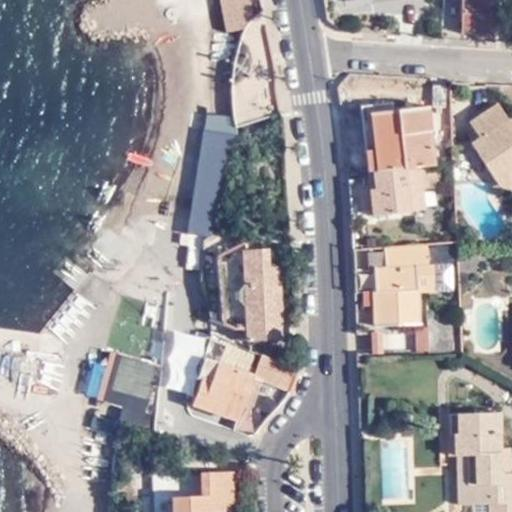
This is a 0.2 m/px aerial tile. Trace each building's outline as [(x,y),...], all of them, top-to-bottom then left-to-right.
[(460,0),(461,31),(495,31),(495,0),(460,0)] [(241,33),(262,29),(258,13),(248,23),(241,33)] [(231,117),(234,128),(235,122),(274,89),(268,40),(265,40),(262,29),(241,33),(232,65),(239,65),(239,76),(230,76),(229,95),(234,94),(236,116),(231,117)] [(232,65),(230,76),(239,76),(239,65),(232,65)] [(235,122),(234,128),(278,115),(274,89),(235,122)] [(359,107),(364,149),(374,149),(371,113),(392,111),(391,103),(359,107)] [(511,127),(507,127),(507,121),(497,104),(470,123),(479,138),(470,144),(495,182),(511,170),(511,127)] [(367,173),(419,168),(432,166),(425,107),(392,111),(371,113),(374,149),(364,149),(367,173)] [(348,184),(350,218),(410,212),(410,209),(423,208),(419,168),(367,173),(367,182),(348,184)] [(511,170),(495,182),(502,192),(511,187),(511,170)] [(354,269),(355,287),(375,287),(375,290),(375,303),(376,325),(417,324),(419,324),(417,289),(416,263),(426,263),(425,244),(385,248),(385,268),(354,269)] [(247,341),(277,340),(277,324),(279,323),(276,267),(266,267),(266,249),(243,250),(244,286),(240,291),(240,301),(246,308),(247,341)] [(432,263),(426,263),(416,263),(417,289),(433,289),(432,263)] [(375,303),(375,290),(366,290),(366,303),(375,303)] [(429,352),(462,351),(461,314),(428,316),(429,324),(429,352)] [(417,324),(418,353),(429,352),(429,324),(419,324),(417,324)] [(372,351),(384,351),(384,329),(372,329),(372,351)] [(261,355),(209,335),(196,377),(198,378),(204,359),(217,363),(211,380),(202,377),(202,379),(193,405),(237,420),(243,403),(261,355)] [(122,406),(118,424),(152,432),(154,414),(145,412),(158,366),(116,354),(102,401),(122,406)] [(296,369),(261,355),(243,403),(252,406),(261,381),(288,390),(296,369)] [(204,359),(198,378),(202,379),(202,377),(211,380),(217,363),(204,359)] [(500,474),(499,449),(499,412),(449,414),(450,454),(456,454),(469,454),(469,485),(475,485),(476,503),(490,503),(490,511),(511,511),(511,473),(510,473),(500,474)] [(510,449),(499,449),(500,474),(510,473),(510,449)] [(208,458),(208,450),(192,450),(192,459),(208,458)] [(469,454),(456,454),(458,504),(476,503),(475,485),(469,485),(469,454)] [(229,511),(230,511),(232,511),(230,472),(202,474),(201,497),(172,499),(172,511),(229,511)]
